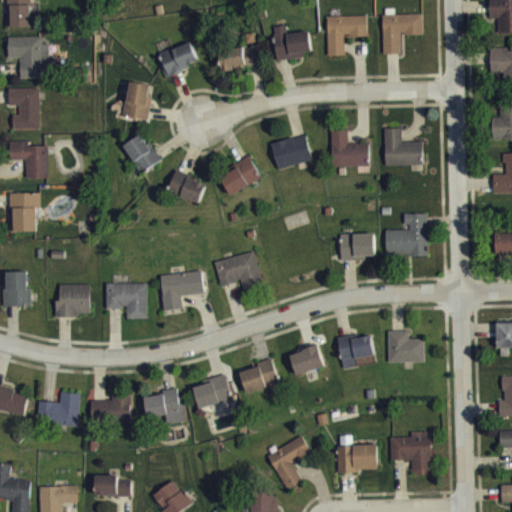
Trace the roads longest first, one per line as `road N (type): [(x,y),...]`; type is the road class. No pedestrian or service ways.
road 1 (residential): [(0,339),(73,356),(133,355),(199,343),(331,300),(511,289)]
road 2 (residential): [(454,0),(465,511)]
road 3 (residential): [(456,86),(309,92),(208,116)]
